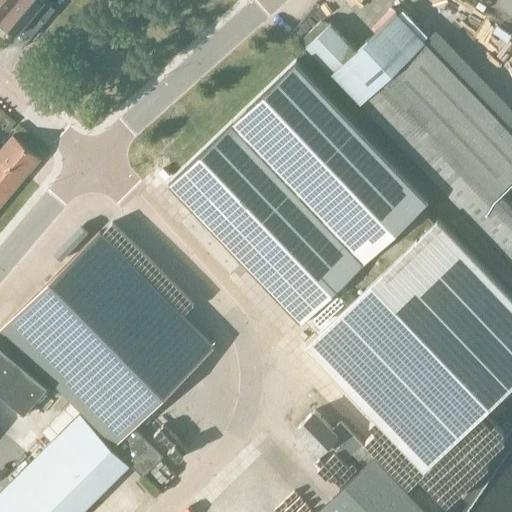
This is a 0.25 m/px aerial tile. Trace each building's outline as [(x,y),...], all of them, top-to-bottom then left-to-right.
[(15,0),(0,18),(0,26),(4,30),(8,25),(17,33),(33,13),(44,22),(55,9),(44,0),(15,0)] [(0,0),(0,18),(15,0),(0,0)] [(511,0),(502,0),(501,2),(511,9),(511,0)] [(511,107),(435,28),(424,39),(395,9),(355,47),(330,21),(326,25),(320,19),(299,39),(445,191),(511,262),(511,206),(498,190),(511,176),(511,107)] [(434,219),(421,205),(429,198),(296,58),(168,180),(301,320),(304,316),(317,330),(305,341),(423,466),(445,445),(511,381),(511,294),(437,216),(434,219)] [(0,149),(0,156),(24,176),(40,158),(13,135),(0,149)] [(0,204),(24,176),(0,156),(0,204)] [(2,326),(113,440),(111,443),(141,474),(161,455),(131,423),(211,345),(99,230),(2,326)] [(0,391),(24,412),(47,384),(0,344),(0,391)] [(364,465),(374,456),(340,421),(332,429),(314,410),(295,428),(319,453),(330,443),(346,459),(353,452),(364,465)] [(61,433),(0,493),(0,511),(79,511),(129,463),(79,412),(59,432),(61,433)]
